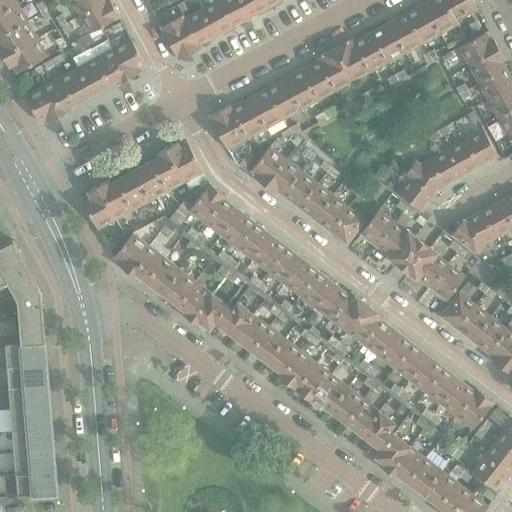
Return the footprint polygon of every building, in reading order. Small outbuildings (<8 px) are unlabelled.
[(0,0),(0,14),(19,5),(16,0),(0,0)] [(106,0),(105,0),(71,0),(80,16),(108,0),(106,0)] [(120,19),(109,0),(108,0),(80,16),(90,34),(90,35),(120,19)] [(233,27),(219,0),(218,0),(201,9),(216,36),(233,27)] [(251,17),(241,0),(219,0),(233,27),(251,17)] [(268,7),(264,0),(241,0),(251,17),(268,7)] [(455,22),(443,0),(430,0),(424,4),(441,34),(458,25),(456,21),(455,22)] [(477,9),(472,0),(443,0),(455,22),(456,21),(477,9)] [(47,10),(43,2),(36,6),(41,14),(47,10)] [(188,11),(183,2),(177,5),(182,14),(188,11)] [(441,34),(424,4),(407,13),(423,44),(441,34)] [(0,36),(28,22),(19,5),(0,14),(0,36)] [(216,36),(201,9),(186,18),(199,45),(216,36)] [(52,19),(47,10),(41,14),(45,22),(52,19)] [(423,44),(407,13),(389,23),(406,53),(423,44)] [(67,23),(62,14),(55,18),(60,27),(67,23)] [(199,45),(186,18),(184,16),(161,27),(179,60),(201,48),(199,45)] [(0,50),(4,57),(37,39),(28,22),(0,36),(0,42),(1,45),(0,45),(0,50)] [(124,28),(121,22),(112,27),(115,33),(124,28)] [(480,31),(475,22),(469,25),(474,35),(480,31)] [(72,32),(67,23),(60,27),(65,35),(72,32)] [(406,53),(389,23),(372,32),(388,63),(406,53)] [(145,65),(131,39),(125,29),(118,33),(124,43),(114,49),(129,78),(141,71),(140,68),(145,65)] [(388,63),(372,32),(355,41),(372,72),(388,63)] [(466,39),(462,32),(454,37),(457,44),(466,39)] [(469,65),(499,49),(493,39),(490,40),(486,33),(482,35),(459,48),(469,65)] [(94,42),(90,35),(90,34),(83,38),(88,45),(94,42)] [(67,46),(62,38),(56,41),(61,50),(67,46)] [(88,45),(83,38),(77,41),(81,49),(88,45)] [(372,72),(355,41),(353,38),(335,48),(354,81),(372,72)] [(47,58),(37,39),(4,57),(9,67),(12,65),(17,73),(47,58)] [(354,81),(335,48),(317,58),(319,61),(336,91),(354,81)] [(129,78),(114,49),(96,58),(110,84),(115,82),(117,85),(129,78)] [(506,69),(501,61),(504,59),(499,49),(469,65),(478,84),(506,69)] [(439,59),(436,55),(434,50),(428,53),(433,62),(439,59)] [(454,59),(450,52),(442,57),(445,63),(454,59)] [(433,62),(428,53),(422,56),(427,65),(433,62)] [(64,61),(61,55),(52,60),(56,66),(64,61)] [(110,84),(96,58),(78,68),(93,94),(110,84)] [(56,66),(52,60),(43,65),(47,71),(56,66)] [(336,91),(319,61),(299,71),(316,102),(336,91)] [(93,94),(78,68),(61,77),(76,103),(93,94)] [(511,86),(511,80),(510,77),(506,69),(478,84),(487,100),(511,86)] [(407,76),(403,70),(395,75),(398,81),(407,76)] [(316,102),(299,71),(285,79),(301,110),(316,102)] [(30,80),(27,73),(17,78),(21,85),(30,80)] [(398,81),(395,75),(386,80),(390,86),(398,81)] [(76,103),(61,77),(44,87),(60,116),(72,109),(70,106),(76,103)] [(301,110),(285,79),(267,89),(283,119),(301,110)] [(468,90),(468,89),(465,84),(456,89),(459,95),(468,90)] [(511,109),(511,86),(487,100),(497,118),(511,109)] [(60,116),(44,87),(25,96),(40,123),(45,120),(47,123),(60,116)] [(283,119),(267,89),(250,98),(266,129),(283,119)] [(471,96),(468,90),(459,95),(463,101),(471,96)] [(372,102),(367,92),(361,96),(365,105),(372,102)] [(266,129),(250,98),(233,107),(249,138),(266,129)] [(249,138),(233,107),(231,104),(209,116),(228,150),(249,138)] [(336,114),(332,107),(323,112),(327,119),(336,114)] [(507,136),(511,132),(511,109),(497,118),(507,136)] [(427,130),(447,119),(442,110),(422,122),(427,130)] [(327,119),(323,112),(315,117),(318,124),(327,119)] [(478,121),(473,112),(467,115),(472,124),(478,121)] [(301,130),(297,124),(288,129),(292,135),(301,130)] [(450,133),(447,127),(438,131),(441,137),(450,133)] [(288,129),(280,134),(284,140),(292,135),(288,129)] [(441,137),(438,131),(429,136),(432,142),(441,137)] [(497,157),(484,131),(465,141),(479,166),(497,157)] [(204,172),(187,141),(179,146),(177,143),(167,148),(186,182),(204,172)] [(411,148),(415,145),(412,141),(408,143),(408,142),(399,147),(402,154),(411,149),(411,148)] [(479,166),(465,141),(448,150),(462,176),(479,166)] [(265,186),(286,159),(270,146),(251,171),(256,175),(254,177),(265,186)] [(186,182),(167,148),(157,154),(159,157),(151,161),(168,192),(186,182)] [(316,156),(307,149),(303,155),(312,161),(316,156)] [(462,176),(448,150),(430,160),(443,186),(462,176)] [(247,167),(251,161),(245,157),(240,164),(245,169),(247,167)] [(283,195),(302,171),(286,159),(265,186),(276,195),(279,192),(283,195)] [(443,186),(430,160),(421,165),(414,160),(404,172),(410,177),(434,195),(440,188),(443,186)] [(168,192),(151,161),(134,170),(151,201),(168,192)] [(327,174),(332,167),(324,161),(319,168),(327,174)] [(151,201),(134,170),(117,180),(134,211),(151,201)] [(388,176),(380,170),(375,175),(383,182),(388,176)] [(299,208),(318,183),(302,171),(283,195),(299,208)] [(434,195),(410,177),(398,194),(422,211),(434,195)] [(134,211),(117,180),(109,184),(108,181),(97,186),(116,220),(134,211)] [(315,220),(334,196),(318,183),(299,208),(315,220)] [(206,224),(224,199),(226,197),(210,184),(200,198),(193,207),(190,211),(206,224)] [(200,197),(206,189),(201,185),(194,193),(200,197)] [(361,191),(353,185),(349,190),(357,196),(361,191)] [(116,220),(97,186),(87,192),(89,195),(81,199),(98,230),(116,220)] [(369,197),(361,191),(357,196),(365,202),(369,197)] [(511,194),(499,201),(511,225),(511,194)] [(331,232),(349,207),(334,196),(315,220),(331,232)] [(221,236),(240,211),(224,199),(206,224),(221,236)] [(193,207),(185,200),(181,205),(189,212),(190,211),(193,207)] [(408,207),(400,201),(396,206),(404,213),(408,207)] [(511,225),(499,201),(481,211),(496,238),(511,229),(511,225)] [(189,212),(181,205),(176,211),(185,217),(189,212)] [(356,231),(366,220),(349,207),(331,232),(347,244),(356,231)] [(416,213),(408,207),(404,213),(412,219),(416,213)] [(377,247),(396,223),(379,210),(360,234),(377,247)] [(185,217),(176,211),(172,216),(181,222),(185,217)] [(237,247),(255,223),(240,211),(221,236),(237,247)] [(496,238),(481,211),(464,220),(463,220),(452,234),(477,254),(485,244),(496,238)] [(181,222),(172,216),(168,221),(177,227),(181,222)] [(177,227),(168,221),(164,226),(173,232),(177,227)] [(253,260),(272,236),(255,223),(237,247),(253,260)] [(425,239),(418,233),(415,238),(396,223),(377,247),(389,256),(388,257),(402,269),(409,274),(429,249),(432,244),(425,239)] [(173,232),(164,226),(160,231),(169,237),(173,232)] [(199,234),(191,228),(187,233),(195,239),(199,234)] [(129,273),(150,246),(133,234),(114,257),(119,261),(117,264),(129,273)] [(207,240),(199,234),(195,239),(202,245),(207,240)] [(268,272),(287,247),(272,236),(253,260),(268,272)] [(117,247),(113,238),(106,241),(111,250),(117,247)] [(41,292),(30,273),(13,240),(0,247),(0,268),(12,291),(17,301),(20,335),(21,339),(21,342),(43,340),(45,340),(45,337),(44,333),(41,292)] [(453,241),(449,246),(456,252),(460,247),(453,241)] [(198,248),(190,242),(186,247),(194,254),(198,248)] [(146,282),(164,257),(150,246),(129,273),(139,281),(142,278),(146,282)] [(284,284),(303,260),(287,247),(268,272),(284,284)] [(460,247),(456,252),(464,258),(468,253),(460,247)] [(206,254),(198,248),(194,254),(202,260),(206,254)] [(430,288),(449,264),(431,250),(429,249),(409,274),(417,279),(418,278),(430,288)] [(229,257),(221,251),(217,256),(225,263),(229,257)] [(505,269),(511,265),(511,264),(508,256),(500,260),(505,269)] [(162,294),(180,270),(164,257),(146,282),(162,294)] [(237,264),(229,257),(225,263),(233,269),(237,264)] [(300,296),(319,272),(303,260),(284,284),(300,296)] [(446,300),(465,277),(449,264),(430,288),(446,300)] [(229,272),(221,266),(217,271),(225,278),(229,272)] [(0,297),(12,291),(0,268),(0,297)] [(178,306),(196,282),(180,270),(162,294),(178,306)] [(237,278),(229,272),(225,278),(233,284),(237,278)] [(316,308),(335,284),(319,272),(300,296),(316,308)] [(261,282),(253,276),(249,281),(257,288),(261,282)] [(191,321),(212,294),(196,282),(178,306),(182,309),(180,312),(191,321)] [(269,288),(261,282),(257,288),(264,294),(269,288)] [(489,289),(481,282),(476,288),(485,294),(489,289)] [(331,320),(349,295),(335,284),(316,308),(331,320)] [(248,299),(254,291),(249,287),(242,295),(248,299)] [(497,295),(489,289),(485,294),(492,300),(497,295)] [(347,333),(368,305),(351,292),(349,295),(331,320),(347,333)] [(457,329),(476,305),(459,292),(451,303),(440,316),(457,329)] [(215,323),(228,306),(212,294),(191,321),(202,329),(204,326),(210,330),(215,323)] [(292,306),(284,300),(280,305),(288,312),(292,306)] [(235,338),(254,314),(236,301),(231,308),(229,307),(228,306),(215,323),(217,324),(235,338)] [(363,345),(382,320),(384,317),(368,305),(347,333),(363,345)] [(472,341),(491,316),(476,305),(457,329),(472,341)] [(281,312),(273,306),(269,312),(277,318),(281,312)] [(300,312),(292,306),(288,312),(296,318),(300,312)] [(508,325),(511,320),(511,306),(501,320),(508,325)] [(289,318),(281,312),(277,318),(285,324),(289,318)] [(251,350),(269,326),(254,314),(235,338),(251,350)] [(487,352),(506,328),(491,316),(472,341),(487,352)] [(379,357),(398,333),(382,320),(363,345),(364,345),(359,352),(363,355),(361,358),(371,365),(378,356),(379,357)] [(16,336),(15,321),(4,322),(5,336),(16,336)] [(267,363),(286,339),(269,326),(251,350),(267,363)] [(320,333),(312,327),(308,332),(312,335),(316,338),(320,333)] [(501,367),(511,353),(511,332),(506,328),(487,352),(492,356),(490,359),(501,367)] [(312,335),(308,332),(304,329),(300,335),(308,341),(312,335)] [(395,369),(414,345),(398,333),(379,357),(395,369)] [(320,341),(316,338),(312,335),(308,341),(316,347),(320,341)] [(339,342),(332,336),(327,341),(335,348),(339,342)] [(281,374),(301,350),(286,339),(267,363),(281,374)] [(47,364),(45,340),(43,340),(21,342),(5,344),(7,367),(47,364)] [(347,349),(339,342),(335,348),(343,354),(347,349)] [(410,381),(429,356),(414,345),(395,369),(410,381)] [(296,390),(317,363),(301,350),(281,374),(279,377),(296,390)] [(511,353),(501,367),(511,375),(511,353)] [(343,360),(335,354),(331,359),(339,366),(343,360)] [(426,393),(444,368),(429,356),(410,381),(426,393)] [(351,366),(343,360),(339,366),(347,372),(351,366)] [(371,366),(363,361),(359,366),(367,372),(371,366)] [(312,402),(314,399),(332,375),(317,363),(296,390),(312,402)] [(49,385),(47,364),(7,367),(9,388),(49,385)] [(379,372),(371,366),(367,372),(374,378),(379,372)] [(450,393),(459,380),(444,368),(426,393),(440,404),(450,393)] [(329,411),(343,393),(348,387),(332,375),(314,399),(329,411)] [(375,384),(367,378),(363,383),(371,390),(375,384)] [(456,416),(474,393),(475,392),(459,380),(450,393),(440,404),(456,416)] [(383,390),(375,384),(371,390),(378,396),(383,390)] [(402,391),(394,384),(390,390),(398,396),(402,391)] [(50,407),(49,385),(9,388),(0,389),(0,410),(10,410),(50,407)] [(345,422),(363,399),(356,393),(348,387),(343,393),(329,411),(345,422)] [(473,430),(494,403),(477,389),(475,392),(474,393),(456,416),(453,419),(460,424),(463,422),(473,430)] [(410,397),(402,391),(398,396),(406,402),(410,397)] [(361,435),(379,411),(363,399),(345,422),(361,435)] [(401,416),(407,409),(401,405),(396,412),(401,416)] [(52,428),(50,407),(10,410),(12,431),(52,428)] [(433,414),(425,409),(421,414),(429,420),(433,414)] [(389,430),(395,423),(379,411),(361,435),(378,448),(380,450),(393,433),(391,432),(389,430)] [(441,420),(433,414),(429,420),(437,426),(441,420)] [(427,424),(420,419),(416,424),(423,430),(427,424)] [(511,420),(502,432),(496,441),(511,452),(511,420)] [(486,433),(492,425),(486,421),(480,428),(486,433)] [(434,430),(427,424),(423,430),(430,435),(434,430)] [(54,450),(52,428),(12,431),(14,453),(54,450)] [(480,440),(486,433),(480,428),(474,436),(480,440)] [(390,473),(410,446),(393,433),(380,450),(375,457),(380,461),(378,464),(390,473)] [(458,449),(464,441),(458,437),(452,444),(458,449)] [(511,469),(511,452),(496,441),(484,456),(509,474),(511,469)] [(452,457),(458,449),(452,444),(446,452),(452,457)] [(407,482),(425,458),(410,446),(390,473),(400,481),(402,478),(407,482)] [(457,461),(463,453),(458,449),(452,457),(457,461)] [(55,471),(54,450),(14,453),(16,474),(55,471)] [(509,474),(484,456),(480,452),(476,459),(480,462),(472,472),(496,491),(497,489),(509,474)] [(422,494),(441,470),(425,458),(407,482),(422,494)] [(438,506),(456,482),(460,477),(464,471),(456,465),(448,476),(441,470),(422,494),(438,506)] [(57,494),(55,471),(16,474),(17,497),(57,494)] [(472,477),(464,471),(460,477),(467,483),(472,477)] [(460,511),(473,495),(456,482),(438,506),(443,509),(440,511),(460,511)] [(493,494),(487,490),(482,496),(491,502),(495,496),(493,494)] [(483,511),(488,507),(473,495),(460,511),(483,511)]
